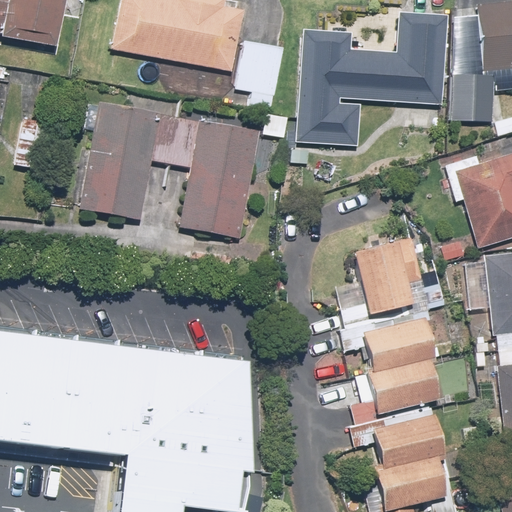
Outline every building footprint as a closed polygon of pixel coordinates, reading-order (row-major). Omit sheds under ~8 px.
[(0,0),(0,39),(54,47),(60,0),(0,0)] [(234,1),(226,0),(117,0),(109,51),(230,71),(241,10),(233,9),(234,1)] [(511,4),(474,8),(480,71),(511,67),(511,4)] [(299,32),(294,143),(294,165),(307,166),(308,146),(356,147),(356,145),(357,103),(442,106),(446,16),(395,14),(394,52),(347,50),(347,34),(299,32)] [(268,110),(270,93),(274,93),(279,46),(241,42),(236,89),(244,90),(242,107),(268,110)] [(492,76),(450,74),(447,122),(489,124),(492,76)] [(97,101),(78,215),(137,225),(147,165),(190,172),(180,232),(238,241),(257,127),(97,101)] [(284,118),(264,115),(260,136),(281,139),(284,118)] [(53,122),(22,116),(11,166),(42,173),(53,122)] [(461,201),(476,251),(511,239),(511,153),(475,165),(472,156),(440,166),(452,204),(461,201)] [(393,244),(350,254),(364,315),(406,305),(393,244)] [(511,254),(480,258),(489,338),(495,338),(498,367),(492,368),(500,446),(511,444),(511,254)] [(421,321),(360,333),(367,372),(364,373),(372,415),(434,402),(426,361),(429,361),(421,321)] [(0,336),(0,446),(118,460),(113,511),(232,511),(235,494),(238,360),(0,336)] [(314,361),(321,386),(349,378),(343,353),(314,361)] [(430,415),(371,430),(379,464),(368,467),(379,511),(384,511),(442,498),(433,461),(441,459),(430,415)]
